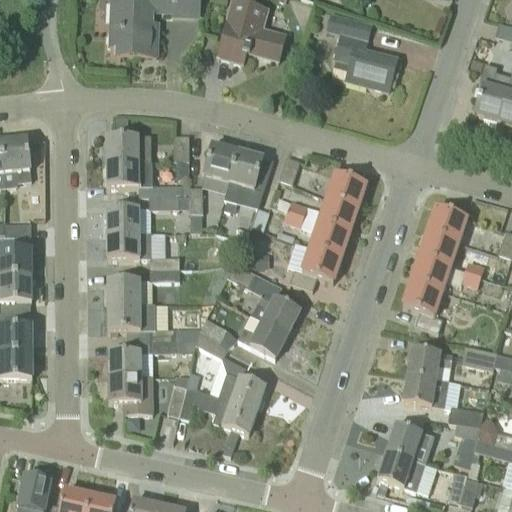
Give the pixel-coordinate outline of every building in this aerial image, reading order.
[(198,19),(198,0),(143,0),(144,6),(111,5),(110,52),(119,52),(119,62),(156,63),(157,30),(152,29),(152,13),(172,14),(172,18),(198,19)] [(278,68),(283,49),(284,46),(261,39),(267,16),(232,7),(216,64),(218,65),(219,63),(240,69),(240,71),(241,71),(245,59),(249,61),(250,57),(278,64),(277,68),(278,68)] [(363,58),(366,46),(370,30),(330,19),(326,35),(341,39),(330,82),(388,97),(396,66),(376,61),(363,58)] [(494,43),(511,47),(511,32),(498,29),(494,43)] [(496,74),(484,70),(478,91),(481,92),(472,122),(498,128),(506,97),(491,93),(496,74)] [(511,83),(510,83),(506,97),(498,128),(511,132),(511,83)] [(105,169),(138,168),(150,168),(150,142),(105,143),(105,169)] [(173,142),(173,162),(173,168),(189,168),(188,142),(173,142)] [(26,144),(0,147),(0,149),(5,194),(16,192),(14,179),(30,177),(26,144)] [(212,151),(207,169),(203,182),(228,189),(237,157),(212,151)] [(241,192),(262,198),(263,198),(273,167),(262,164),(237,157),(228,189),(224,207),(236,211),(241,192)] [(291,191),(293,187),(299,168),(286,164),(278,186),(291,191)] [(138,194),(138,168),(105,169),(106,195),(138,194)] [(334,180),(326,205),(357,216),(365,191),(334,180)] [(148,204),(178,204),(189,204),(189,194),(189,192),(178,192),(148,193),(148,204)] [(201,239),(201,221),(202,221),(201,194),(189,194),(189,204),(190,221),(190,239),(201,239)] [(178,204),(148,204),(148,216),(178,216),(178,204)] [(326,205),(318,229),(349,240),(357,216),(326,205)] [(290,208),(286,219),(303,225),(307,214),(290,208)] [(106,215),(106,241),(139,240),(138,214),(106,215)] [(458,249),(460,243),(466,224),(435,214),(427,239),(458,249)] [(257,216),(251,234),(263,238),(269,219),(257,215),(257,216)] [(299,235),(303,225),(286,219),(283,229),(299,235)] [(318,229),(310,253),(341,264),(349,240),(318,229)] [(4,231),(4,244),(31,243),(30,231),(4,231)] [(510,265),(511,261),(511,259),(511,239),(505,237),(497,261),(510,265)] [(458,249),(427,239),(418,263),(450,273),(458,249)] [(179,264),(150,264),(150,240),(139,240),(106,241),(106,266),(149,266),(149,276),(179,276),(179,264)] [(295,248),(288,273),(302,277),(309,252),(295,248)] [(289,289),(293,290),(312,297),(316,284),(332,289),(341,264),(310,253),(301,279),(294,276),(289,289)] [(0,281),(31,282),(31,256),(0,255),(0,281)] [(465,279),(450,273),(418,263),(410,287),(441,298),(445,287),(460,292),(461,290),(476,295),(480,284),(465,279)] [(465,279),(480,284),(483,273),(468,268),(465,279)] [(255,281),(234,270),(226,285),(248,296),(255,281)] [(179,288),(179,276),(149,276),(149,288),(179,288)] [(31,308),(31,282),(0,281),(0,321),(18,321),(18,308),(31,308)] [(139,286),(127,286),(107,286),(107,312),(140,312),(139,286)] [(414,332),(433,338),(437,339),(442,326),(433,323),(441,298),(410,287),(402,312),(419,318),(414,332)] [(288,311),(275,305),(263,299),(250,322),(262,328),(287,341),(299,317),(288,312),(288,311)] [(150,338),(150,348),(196,347),(198,340),(200,335),(154,336),(154,311),(140,312),(107,312),(107,338),(150,338)] [(0,358),(31,358),(31,332),(18,332),(18,321),(0,321),(0,358)] [(206,325),(200,335),(198,340),(219,351),(227,336),(206,325)] [(274,366),(287,341),(262,328),(255,342),(243,336),(237,347),(249,353),(263,360),(274,366)] [(198,340),(196,347),(195,352),(221,366),(227,355),(219,351),(198,340)] [(195,352),(196,347),(150,348),(150,359),(193,359),(195,352)] [(492,377),(493,373),(496,360),(496,359),(464,353),(460,371),(492,377)] [(407,382),(434,386),(437,372),(450,374),(452,362),(439,360),(439,359),(423,357),(411,355),(407,382)] [(0,384),(31,384),(31,358),(0,358),(0,384)] [(107,358),(108,384),(140,384),(140,358),(107,358)] [(493,373),(500,375),(511,377),(511,364),(496,360),(493,373)] [(511,390),(511,377),(500,375),(497,386),(511,390)] [(220,405),(256,418),(265,393),(229,380),(220,405)] [(447,389),(434,386),(407,382),(402,409),(415,411),(414,411),(430,413),(443,415),(447,389)] [(178,424),(185,395),(188,383),(176,383),(167,421),(178,424)] [(108,410),(123,410),(123,421),(152,421),(152,384),(140,384),(108,384),(108,410)] [(196,397),(185,395),(178,424),(190,426),(196,397)] [(248,442),(256,418),(220,405),(212,430),(221,433),(230,437),(222,461),(230,463),(238,439),(248,442)] [(448,430),(455,431),(478,434),(482,415),(450,410),(448,430)] [(386,458),(399,463),(414,467),(423,440),(395,431),(386,458)] [(453,442),(456,442),(476,445),(478,434),(455,431),(453,442)] [(492,450),(511,455),(511,442),(496,438),(492,450)] [(511,455),(492,450),(476,446),(470,468),(476,469),(478,460),(511,468),(511,455)] [(424,471),(414,467),(399,463),(386,458),(377,486),(415,498),(421,479),(424,471)] [(459,510),(464,487),(465,484),(466,481),(454,479),(447,507),(459,510)] [(44,511),(50,488),(24,482),(20,500),(19,500),(17,509),(18,510),(17,511),(44,511)] [(465,484),(464,487),(459,510),(467,511),(471,511),(478,488),(465,484)] [(87,511),(89,503),(63,497),(60,511),(87,511)] [(87,511),(114,511),(115,508),(89,503),(87,511)]
